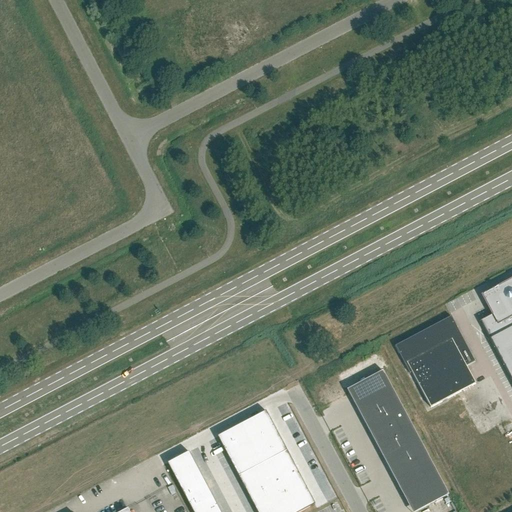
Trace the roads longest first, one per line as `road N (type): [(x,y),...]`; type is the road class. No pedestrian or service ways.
road 1 (primary): [(511,142),(0,411)]
road 2 (primary): [(0,447),(511,178)]
road 3 (unclassified): [(128,139),(398,0)]
road 4 (unclassified): [(0,296),(154,211),(155,192),(128,139)]
road 5 (unclassified): [(128,139),(56,0)]
road 6 (unclassified): [(360,511),(295,390)]
